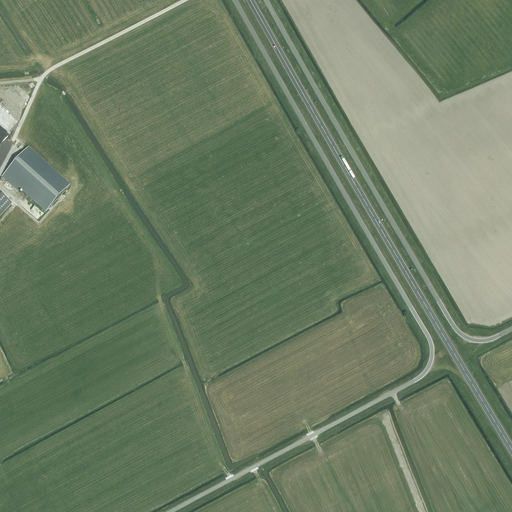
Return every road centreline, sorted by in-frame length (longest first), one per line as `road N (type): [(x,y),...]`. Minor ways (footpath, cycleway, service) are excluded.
road 1 (unclassified): [(234,0),(431,355),(418,378),(172,511)]
road 2 (trunk): [(511,450),(249,0)]
road 3 (unclassified): [(265,0),(452,325),(473,340),(511,328)]
